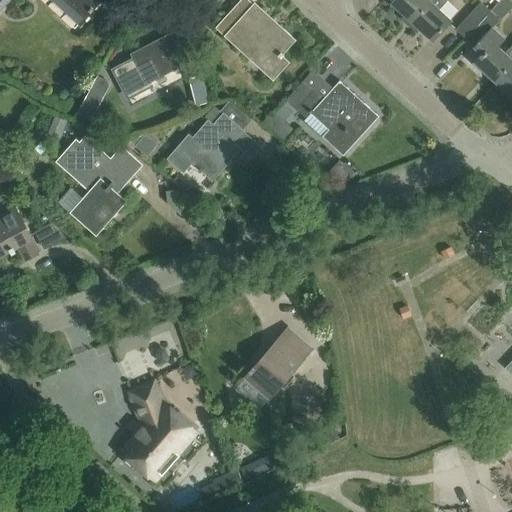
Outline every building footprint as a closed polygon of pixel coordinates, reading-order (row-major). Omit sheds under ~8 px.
[(54,0),(80,23),(100,0),(54,0)] [(253,4),(247,0),(240,0),(216,27),(272,79),(286,64),(279,57),(295,39),(255,2),(253,4)] [(411,23),(431,0),(393,0),(391,4),(411,23)] [(431,0),(411,23),(432,41),(451,20),(438,8),(445,0),(431,0)] [(474,28),(488,13),(477,2),(463,18),(474,28)] [(474,63),(494,81),(511,60),(511,42),(504,52),(496,45),(501,39),(490,29),(498,20),(489,12),(488,13),(474,28),(464,39),(481,55),(474,63)] [(473,28),(463,20),(454,30),(463,38),(473,28)] [(198,55),(187,33),(167,44),(164,39),(133,55),(134,57),(114,68),(129,97),(150,86),(147,82),(198,55)] [(511,60),(494,81),(511,97),(511,60)] [(212,99),(205,74),(190,78),(197,103),(212,99)] [(325,98),(304,79),(286,100),(306,117),(311,115),(327,129),(322,135),(343,155),(379,116),(340,80),(325,98)] [(244,130),(225,113),(215,125),(209,120),(194,137),(190,133),(168,158),(183,171),(191,162),(212,180),(240,148),(250,157),(259,147),(242,132),(244,130)] [(66,121),(54,116),(47,135),(59,140),(66,121)] [(109,157),(83,134),(78,140),(75,138),(54,161),(88,190),(81,199),(70,190),(59,202),(96,235),(127,200),(118,192),(142,164),(120,144),(109,157)] [(144,136),(127,141),(133,147),(141,153),(151,142),(144,136)] [(0,166),(0,184),(4,189),(13,179),(0,166)] [(31,238),(14,208),(0,215),(0,255),(18,245),(26,260),(37,254),(29,239),(31,238)] [(312,349),(288,327),(245,376),(269,397),(312,349)] [(162,405),(153,383),(129,392),(143,428),(122,452),(154,480),(196,431),(164,403),(162,405)]
